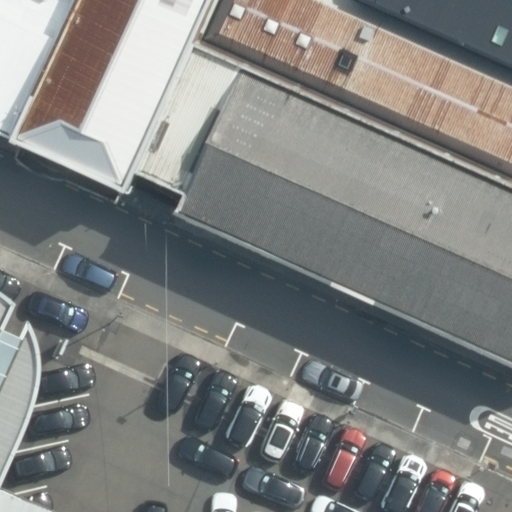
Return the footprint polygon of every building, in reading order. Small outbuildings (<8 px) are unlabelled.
[(0,0),(0,130),(19,140),(84,0),(0,0)] [(203,45),(222,0),(84,0),(19,140),(135,190),(144,171),(203,45)] [(511,181),(511,60),(384,3),(377,0),(222,0),(203,45),(511,181)] [(511,0),(408,0),(511,47),(511,0)] [(511,181),(203,45),(144,171),(194,194),(183,213),(511,359),(511,181)] [(0,511),(40,511),(0,494),(0,473),(19,431),(31,386),(28,358),(16,324),(9,339),(0,335),(0,317),(3,310),(0,307),(0,511)]
